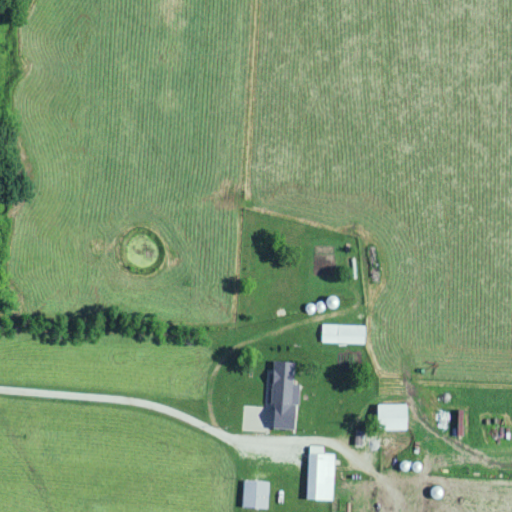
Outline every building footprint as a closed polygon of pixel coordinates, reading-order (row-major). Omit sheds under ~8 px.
[(364,323),(321,323),(321,340),(364,340),(364,323)] [(276,408),(303,408),(303,383),(268,383),(268,402),(276,402),(276,408)] [(360,427),(361,446),(380,446),(380,427),(405,427),(405,402),(373,403),(374,427),(360,427)] [(333,451),(305,450),(304,497),(332,498),(333,451)] [(240,505),(267,505),(267,478),(241,478),(240,505)]
